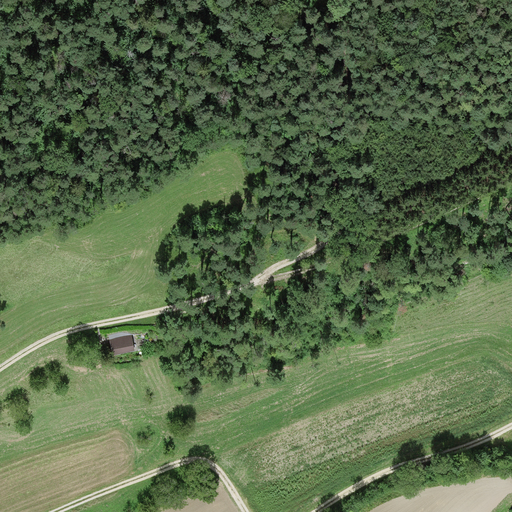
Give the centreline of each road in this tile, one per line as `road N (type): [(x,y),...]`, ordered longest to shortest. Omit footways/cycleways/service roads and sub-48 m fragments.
road 1 (track): [(0,368),(49,338),(152,314),(411,230),(511,171)]
road 2 (track): [(285,270),(327,243),(337,225),(350,0)]
road 3 (track): [(56,511),(188,460),(217,474),(243,511)]
road 4 (track): [(316,511),(393,471),(511,426)]
